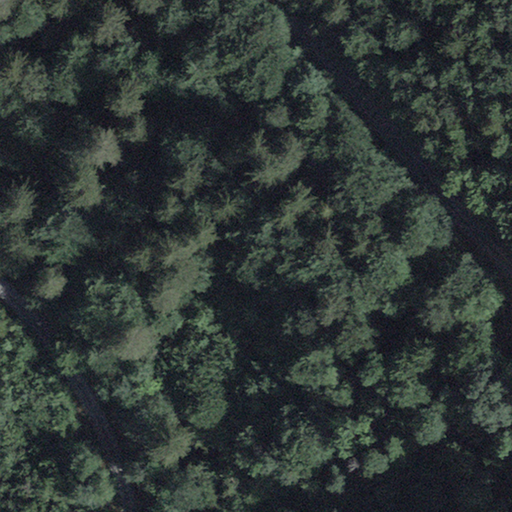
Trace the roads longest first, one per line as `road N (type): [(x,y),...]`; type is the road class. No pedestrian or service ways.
road 1 (track): [(511,267),(279,0)]
road 2 (track): [(0,288),(82,390),(111,445),(129,511)]
